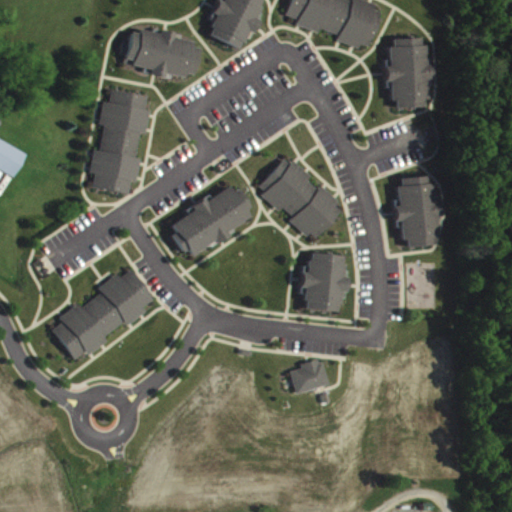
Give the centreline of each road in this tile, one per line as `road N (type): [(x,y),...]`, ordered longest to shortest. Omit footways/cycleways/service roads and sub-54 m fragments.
road 1 (residential): [(56,256),(304,84)]
road 2 (residential): [(122,210),(170,281),(214,319),(277,332),(370,334)]
road 3 (residential): [(304,84),(317,94),(369,222),(370,334)]
road 4 (residential): [(122,427),(122,409),(109,395),(90,395),(77,408),(77,426),(90,440),(108,440),(122,427)]
road 5 (residential): [(117,401),(171,368),(206,314)]
